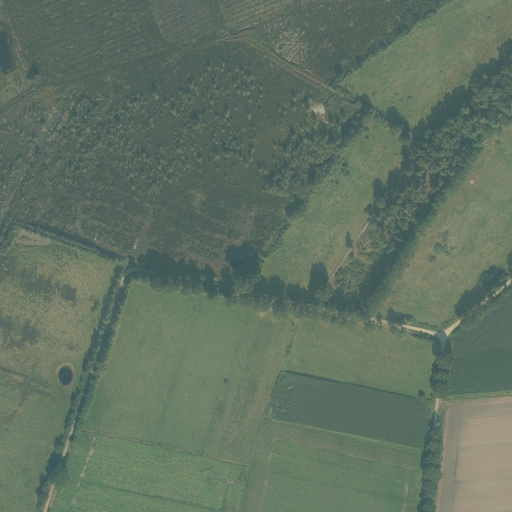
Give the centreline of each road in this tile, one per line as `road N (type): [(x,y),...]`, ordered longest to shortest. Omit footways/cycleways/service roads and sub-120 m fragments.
road 1 (track): [(44,511),(128,273),(319,307)]
road 2 (track): [(0,111),(44,83),(244,33),(352,101)]
road 3 (unclassified): [(425,511),(443,335),(511,279)]
road 4 (track): [(319,307),(443,335)]
